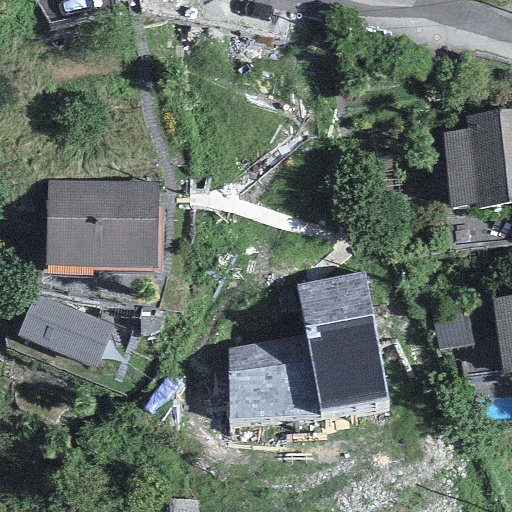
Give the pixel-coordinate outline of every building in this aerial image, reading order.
[(470,136),(444,138),(451,212),(475,209),(475,213),(511,209),(511,117),(469,122),(470,136)] [(157,183),(47,182),(46,271),(156,272),(157,183)] [(104,362),(121,320),(43,290),(26,332),(104,362)] [(511,298),(492,301),(503,386),(511,385),(511,298)] [(467,313),(432,318),(438,354),(473,349),(467,313)] [(122,511),(194,511),(195,501),(143,501),(143,511),(122,511)]
